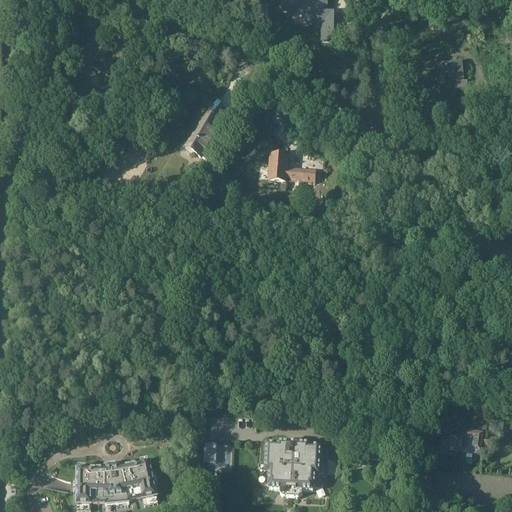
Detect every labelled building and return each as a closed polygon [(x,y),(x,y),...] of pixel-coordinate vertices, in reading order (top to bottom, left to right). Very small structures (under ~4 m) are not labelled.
[(328,13),(328,0),(293,0),(281,0),(281,13),(302,13),(302,26),(321,26),(321,43),(334,43),(334,13),(328,13)] [(453,77),(455,91),(468,90),(467,83),(464,83),(462,64),(436,66),(437,78),(453,77)] [(205,161),(201,169),(212,175),(222,158),(210,151),(209,154),(205,152),(222,124),(202,112),(182,148),(202,159),(205,161)] [(124,126),(119,123),(114,131),(117,132),(119,129),(121,131),(124,126)] [(288,158),(270,156),(268,182),(286,184),(286,182),(314,185),(316,172),(287,170),(288,158)] [(304,376),(303,374),(301,373),(301,371),(303,371),(304,367),(302,366),(302,365),(299,364),(299,366),(297,366),(296,371),(299,371),(299,373),(297,374),(295,375),(294,377),(294,379),(294,381),(295,382),(298,384),(299,384),(302,383),(303,382),(304,380),(305,378),(304,376)] [(427,424),(434,429),(440,421),(434,415),(427,424)] [(442,435),(441,448),(444,448),(443,452),(460,454),(461,450),(480,452),(482,433),(466,431),(464,441),(458,440),(458,437),(442,435)] [(216,445),(204,444),(203,464),(216,465),(216,445)] [(321,480),(320,480),(322,448),(311,448),(311,446),(276,444),(276,446),(265,445),(264,466),(264,477),(262,477),(259,480),(259,484),(262,487),(267,487),(267,488),(269,488),(268,492),(280,492),(279,495),(283,500),(298,500),(302,497),(302,493),(314,494),(314,490),(321,490),(324,488),(324,483),(321,480)] [(77,494),(77,507),(91,506),(105,506),(105,507),(129,505),(129,504),(143,502),(157,499),(154,486),(153,476),(150,464),(148,464),(148,461),(140,463),(141,466),(122,470),(122,467),(105,468),(105,471),(86,471),(86,468),(78,468),(78,471),(77,471),(77,484),(77,494)]
